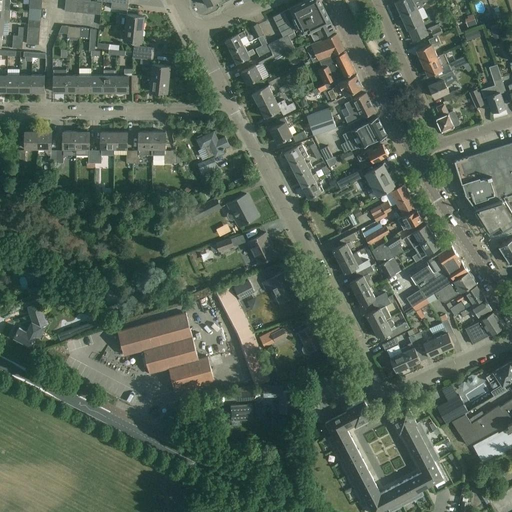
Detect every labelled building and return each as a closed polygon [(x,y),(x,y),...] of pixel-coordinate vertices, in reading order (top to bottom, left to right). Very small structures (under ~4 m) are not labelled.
[(0,0),(0,9),(10,10),(11,10),(10,10),(10,0),(0,0)] [(323,6),(319,0),(306,0),(296,5),(290,8),(303,33),(308,30),(309,32),(330,21),(325,10),(322,12),(320,8),(323,6)] [(401,16),(417,8),(429,3),(427,0),(400,0),(395,2),(401,16)] [(417,8),(401,16),(407,29),(408,29),(413,41),(428,34),(422,22),(423,22),(417,8)] [(0,21),(4,22),(10,22),(10,10),(0,9),(0,21)] [(273,17),(275,22),(286,16),(283,11),(273,17)] [(127,14),(125,27),(143,29),(145,16),(127,14)] [(275,22),(278,27),(288,21),(286,16),(275,22)] [(278,27),(280,32),(291,27),(288,21),(278,27)] [(335,31),(330,21),(309,32),(309,33),(310,32),(314,41),(320,38),(335,31)] [(251,27),(255,36),(256,37),(262,34),(257,24),(251,27)] [(429,28),(433,37),(437,35),(442,33),(438,24),(429,28)] [(80,38),(80,37),(81,26),(69,25),(69,32),(68,36),(69,36),(69,38),(70,39),(77,40),(78,39),(78,38),(80,38)] [(80,38),(91,39),(92,38),(92,27),(81,26),(80,37),(80,38)] [(143,29),(125,27),(124,41),(142,43),(143,29)] [(280,32),(283,37),(287,34),(293,31),(291,27),(280,32)] [(225,40),(230,51),(243,45),(240,38),(246,36),(243,31),(238,34),(225,40)] [(336,33),(327,38),(323,40),(305,46),(313,62),(330,56),(344,49),(336,33)] [(283,37),(278,39),(284,52),(295,48),(287,34),(283,37)] [(259,56),(270,50),(266,42),(263,35),(258,37),(262,45),(255,48),(259,56)] [(416,50),(422,63),(437,57),(433,47),(441,43),(437,35),(433,37),(428,39),(430,44),(416,50)] [(273,42),(279,54),(284,52),(278,39),(273,42)] [(279,54),(273,42),(268,45),(273,56),(279,54)] [(243,45),(230,51),(236,63),(249,56),(255,53),(253,48),(247,51),(243,45)] [(135,46),(134,51),(153,54),(154,48),(135,46)] [(259,56),(256,58),(260,64),(274,57),(270,50),(259,56)] [(153,54),(134,51),(134,58),(153,60),(153,54)] [(317,70),(324,83),(333,79),(333,81),(344,75),(345,77),(346,76),(355,71),(354,68),(351,64),(345,51),(335,56),(335,55),(319,60),(322,67),(317,70)] [(437,57),(422,63),(428,76),(434,73),(436,78),(452,70),(470,62),(467,56),(449,63),(444,53),(437,57)] [(152,70),(151,77),(169,79),(170,66),(152,64),(152,70)] [(495,85),(481,90),(484,98),(487,97),(489,103),(492,112),(505,108),(502,98),(500,93),(505,91),(501,78),(496,64),(489,67),(494,80),(495,85)] [(255,65),(250,67),(241,72),(247,83),(261,76),(255,65)] [(79,92),(91,92),(91,68),(79,68),(79,75),(79,92)] [(129,75),(132,75),(132,68),(125,68),(125,75),(116,75),(116,92),(129,92),(129,75)] [(67,92),(67,75),(67,69),(54,69),(54,92),(67,92)] [(116,92),(116,75),(116,70),(104,70),(104,75),(104,92),(116,92)] [(456,78),(452,70),(436,78),(437,82),(429,85),(434,98),(449,91),(446,86),(456,78)] [(333,79),(324,83),(317,87),(320,92),(324,90),(330,102),(362,86),(356,73),(346,78),(346,76),(345,77),(344,75),(333,81),(333,79)] [(8,92),(20,92),(20,75),(8,74),(8,92)] [(267,80),(270,84),(280,79),(278,74),(267,80)] [(20,92),(33,92),(33,75),(20,75),(20,92)] [(33,75),(33,92),(45,92),(45,75),(33,75)] [(67,92),(79,92),(79,75),(67,75),(67,92)] [(91,92),(104,92),(104,75),(91,75),(91,92)] [(140,75),(132,75),(132,92),(140,92),(140,75)] [(169,79),(151,77),(150,90),(167,92),(169,79)] [(279,87),(282,93),(288,90),(286,84),(279,87)] [(252,93),(258,105),(274,97),(268,85),(252,93)] [(461,94),(458,89),(443,96),(445,101),(461,94)] [(470,92),(476,107),(484,104),(477,89),(470,92)] [(315,94),(318,100),(326,96),(323,90),(315,94)] [(345,117),(349,124),(359,119),(375,111),(366,93),(345,103),(346,107),(341,110),(344,117),(345,117)] [(274,97),(258,105),(264,117),(280,109),(283,115),(296,108),(293,102),(287,105),(284,99),(277,103),(274,97)] [(441,130),(441,131),(442,131),(453,126),(454,126),(458,124),(459,122),(454,112),(453,111),(448,113),(444,104),(436,107),(441,117),(436,118),(436,119),(441,130)] [(307,116),(313,135),(336,127),(330,108),(307,116)] [(346,141),(341,144),(345,152),(350,149),(351,150),(359,147),(387,135),(377,116),(351,130),(342,134),(346,141)] [(289,126),(285,117),(279,119),(281,124),(270,129),(277,142),(292,135),(288,127),(289,126)] [(25,148),(38,148),(38,131),(25,131),(25,148)] [(50,163),(57,163),(57,150),(51,150),(51,131),(38,131),(38,148),(44,148),(44,150),(48,155),(51,155),(50,163)] [(64,151),(76,151),(76,131),(63,131),(63,150),(57,150),(57,163),(64,163),(64,151)] [(76,131),(76,151),(76,155),(89,155),(89,163),(95,163),(95,150),(89,150),(89,131),(76,131)] [(101,150),(95,150),(95,163),(101,163),(101,154),(114,154),(114,148),(114,131),(101,131),(101,150)] [(127,131),(114,131),(114,148),(127,148),(127,131)] [(214,155),(215,157),(224,153),(223,150),(224,149),(224,148),(229,146),(225,137),(218,140),(214,131),(197,139),(201,148),(205,146),(210,157),(214,155)] [(292,136),(295,142),(307,138),(303,131),(292,136)] [(139,155),(152,155),(152,132),(139,132),(139,150),(133,150),(133,163),(139,163),(139,155)] [(152,132),(152,155),(164,155),(164,163),(177,163),(177,150),(165,150),(165,132),(152,132)] [(309,145),(313,152),(318,150),(314,143),(309,145)] [(467,156),(454,160),(454,161),(457,170),(459,176),(462,184),(463,184),(492,174),(493,177),(489,178),(493,191),(494,191),(495,194),(475,200),(475,198),(474,198),(472,192),(466,194),(465,194),(467,197),(471,202),(475,207),(475,208),(490,203),(502,199),(511,215),(511,143),(470,157),(468,158),(468,156),(467,156)] [(284,153),(290,164),(304,157),(307,155),(302,144),(284,153)] [(372,148),(364,152),(359,155),(361,160),(369,156),(373,163),(388,155),(382,144),(373,149),(372,148)] [(327,146),(320,149),(326,160),(334,157),(327,146)] [(318,150),(313,152),(317,159),(321,157),(318,150)] [(351,151),(341,156),(343,161),(354,156),(351,151)] [(296,176),(310,169),(312,167),(309,162),(307,163),(304,157),(290,164),(296,176)] [(326,160),(329,167),(335,164),(336,160),(334,157),(326,160)] [(198,164),(204,177),(219,171),(213,158),(198,164)] [(394,178),(391,179),(383,164),(367,173),(375,188),(372,190),(376,196),(379,194),(379,195),(395,186),(394,185),(397,184),(394,178)] [(321,168),(325,175),(329,173),(326,166),(321,168)] [(296,176),(302,187),(315,179),(318,178),(315,174),(313,175),(310,169),(296,176)] [(337,182),(341,188),(364,176),(361,170),(337,182)] [(463,184),(462,184),(462,186),(463,186),(465,191),(463,191),(466,194),(472,192),(474,198),(475,198),(475,200),(495,194),(494,191),(493,191),(489,178),(493,177),(492,174),(463,184)] [(315,179),(302,187),(308,198),(324,190),(321,185),(319,186),(315,179)] [(390,191),(384,194),(387,201),(391,207),(397,203),(410,196),(403,183),(395,188),(390,191)] [(206,188),(199,192),(204,202),(210,199),(206,188)] [(228,203),(232,211),(228,213),(228,215),(230,218),(231,219),(235,217),(239,226),(247,222),(256,217),(249,203),(250,202),(246,194),(228,203)] [(396,211),(400,218),(417,208),(410,196),(397,203),(400,209),(396,211)] [(191,210),(195,219),(220,207),(216,198),(191,210)] [(490,203),(475,208),(489,231),(500,224),(503,229),(511,222),(511,215),(502,199),(490,203)] [(370,210),(374,217),(391,207),(387,201),(380,205),(370,210)] [(374,217),(376,222),(386,216),(394,212),(391,207),(374,217)] [(417,208),(400,218),(398,219),(402,225),(405,223),(407,227),(423,219),(417,208)] [(407,236),(414,247),(433,235),(426,224),(407,236)] [(365,238),(369,245),(390,233),(386,226),(365,238)] [(266,232),(257,237),(247,242),(258,263),(275,255),(267,240),(269,239),(266,232)] [(333,249),(339,261),(352,255),(349,249),(352,247),(349,242),(356,239),(354,233),(340,240),(342,244),(333,249)] [(372,251),(380,265),(393,257),(391,253),(393,252),(391,248),(402,240),(398,235),(387,243),(372,251)] [(433,235),(414,247),(421,258),(440,245),(436,240),(437,239),(434,235),(433,235)] [(216,243),(219,251),(232,246),(230,238),(216,243)] [(511,262),(511,238),(499,247),(510,264),(511,262)] [(410,274),(416,284),(417,284),(420,289),(406,297),(412,307),(414,306),(434,293),(468,271),(452,246),(429,261),(435,271),(434,272),(427,263),(410,274)] [(354,268),(356,272),(370,265),(368,260),(358,265),(352,255),(339,261),(345,273),(354,268)] [(388,260),(380,265),(387,278),(395,274),(388,260)] [(373,271),(370,265),(356,272),(359,277),(349,282),(355,293),(369,286),(374,284),(368,273),(373,271)] [(286,270),(277,275),(262,282),(265,288),(270,285),(279,303),(298,293),(286,270)] [(468,271),(434,293),(414,306),(417,312),(438,299),(439,299),(445,302),(475,283),(468,271)] [(243,277),(228,283),(237,300),(240,298),(254,291),(249,280),(246,282),(243,277)] [(473,304),(485,298),(476,284),(465,292),(473,304)] [(371,301),(374,305),(387,298),(384,292),(374,297),(369,286),(355,293),(362,305),(371,301)] [(223,289),(212,292),(216,307),(227,304),(223,289)] [(390,303),(387,298),(374,305),(376,309),(366,314),(372,326),(386,319),(391,317),(385,306),(390,303)] [(473,304),(465,309),(460,312),(464,318),(470,313),(473,317),(477,315),(478,317),(483,314),(483,315),(492,309),(491,309),(492,309),(485,298),(473,304)] [(454,315),(460,312),(465,309),(463,305),(461,302),(450,309),(454,315)] [(19,327),(18,328),(14,337),(30,346),(40,327),(47,325),(40,303),(27,306),(32,321),(27,331),(19,327)] [(464,328),(472,344),(490,335),(503,327),(493,311),(480,319),(480,320),(464,328)] [(198,359),(186,312),(118,331),(124,355),(143,350),(145,357),(143,357),(145,366),(147,365),(149,373),(169,368),(175,391),(214,380),(208,356),(198,359)] [(386,319),(372,326),(379,338),(388,333),(390,338),(399,333),(404,330),(409,328),(406,322),(401,325),(395,328),(393,326),(393,325),(393,324),(393,323),(393,322),(392,321),(391,320),(390,320),(389,320),(388,320),(387,320),(387,321),(386,319)] [(435,337),(441,351),(454,346),(449,336),(454,334),(447,319),(441,321),(444,328),(432,333),(435,337)] [(313,350),(312,349),(320,346),(320,347),(322,346),(321,345),(324,343),(314,324),(294,334),(299,332),(305,344),(304,345),(304,346),(303,347),(303,349),(303,351),(305,354),(307,355),(308,355),(310,355),(311,355),(312,353),(313,352),(313,350)] [(411,334),(425,329),(423,325),(410,330),(411,334)] [(280,330),(271,334),(275,341),(286,335),(283,328),(280,330)] [(419,332),(414,334),(420,349),(425,347),(429,357),(441,351),(435,337),(423,342),(419,332)] [(400,349),(401,352),(408,366),(420,361),(416,351),(420,349),(414,334),(408,337),(411,343),(407,345),(406,346),(400,349)] [(382,344),(385,350),(398,344),(395,338),(382,344)] [(408,366),(401,352),(390,357),(396,371),(408,366)] [(486,376),(489,382),(497,377),(501,384),(490,391),(494,397),(505,390),(502,385),(511,378),(511,363),(510,361),(486,376)] [(279,397),(279,403),(276,403),(274,404),(274,415),(276,417),(287,417),(287,412),(295,412),(294,391),(282,391),(282,386),(263,387),(263,397),(279,397)] [(253,391),(237,392),(237,400),(253,399),(253,391)] [(459,395),(437,406),(446,423),(461,415),(461,414),(467,411),(468,411),(459,395)] [(511,398),(500,406),(499,405),(471,423),(465,413),(452,421),(468,444),(508,423),(511,420),(511,398)] [(373,417),(364,400),(346,409),(347,410),(354,424),(355,426),(373,417)] [(241,403),(231,404),(231,415),(231,420),(253,419),(252,403),(246,403),(246,404),(241,405),(241,403)] [(399,432),(401,431),(417,423),(416,422),(408,406),(390,415),(399,432)] [(354,424),(347,410),(325,422),(332,435),(342,429),(343,430),(347,428),(354,424)] [(511,420),(508,423),(509,426),(506,427),(508,430),(500,434),(498,431),(473,445),(483,463),(511,448),(511,420)] [(401,431),(408,444),(426,434),(419,421),(416,422),(417,423),(401,431)] [(342,429),(332,435),(327,437),(334,450),(353,441),(347,428),(343,430),(342,429)] [(414,456),(433,446),(426,434),(408,444),(414,456)] [(359,453),(353,441),(334,450),(341,463),(359,453)] [(433,446),(414,456),(421,468),(434,461),(439,459),(433,446)] [(359,453),(341,463),(347,475),(366,465),(359,453)] [(422,471),(418,473),(426,487),(443,478),(434,461),(421,468),(422,471)] [(366,465),(347,475),(354,487),(373,478),(366,465)] [(418,473),(406,480),(415,498),(424,494),(421,489),(426,487),(418,473)] [(379,490),(373,478),(354,487),(360,500),(365,497),(379,490)] [(406,480),(393,486),(403,505),(415,498),(406,480)] [(393,486),(381,493),(388,507),(387,507),(390,511),(403,505),(393,486)] [(381,493),(379,490),(365,497),(372,511),(377,511),(387,507),(388,507),(381,493)]
